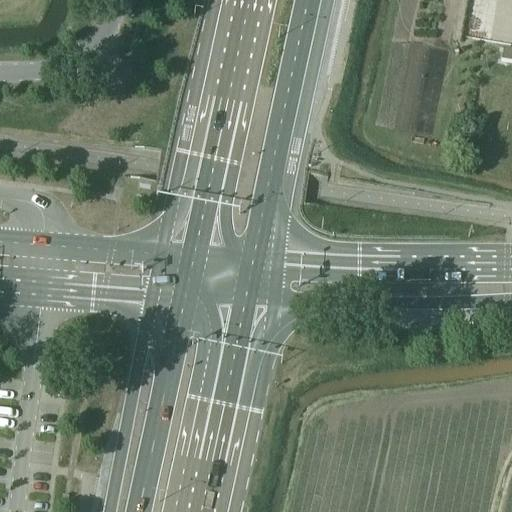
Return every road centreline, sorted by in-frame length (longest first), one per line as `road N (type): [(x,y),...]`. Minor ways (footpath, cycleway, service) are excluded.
road 1 (secondary): [(244,300),(511,301)]
road 2 (primary): [(253,256),(311,0)]
road 3 (primary): [(249,0),(193,252)]
road 4 (secondary): [(511,264),(253,256)]
road 5 (unclassified): [(17,511),(40,289)]
road 6 (primary): [(183,296),(136,511)]
road 7 (primary): [(196,511),(244,300)]
road 8 (unclassified): [(0,74),(53,73),(99,43),(115,0)]
road 9 (secondary): [(193,252),(44,245)]
road 10 (secondary): [(40,289),(183,296)]
